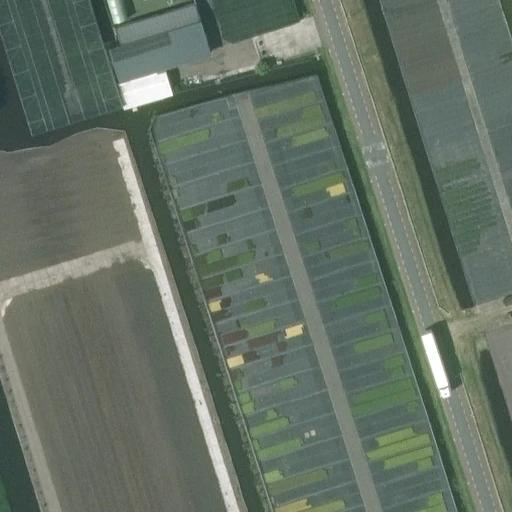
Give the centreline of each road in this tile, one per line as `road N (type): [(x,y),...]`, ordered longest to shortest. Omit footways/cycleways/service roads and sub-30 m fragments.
road 1 (unclassified): [(490,511),(327,0)]
road 2 (track): [(371,511),(244,109)]
road 3 (track): [(511,202),(444,0)]
road 4 (track): [(336,26),(222,60),(203,0)]
